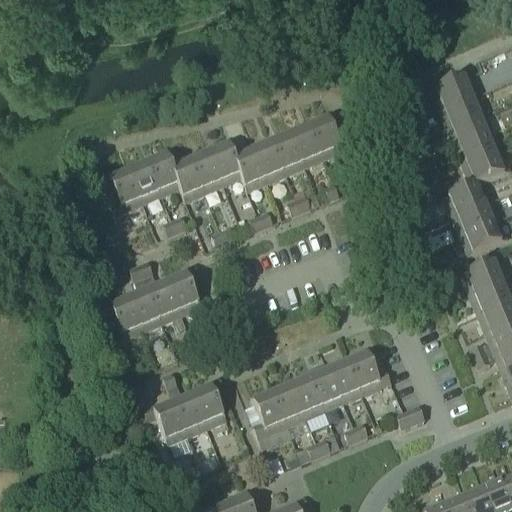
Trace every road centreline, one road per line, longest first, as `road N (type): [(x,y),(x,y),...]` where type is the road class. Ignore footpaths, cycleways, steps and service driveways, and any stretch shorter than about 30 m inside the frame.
road 1 (residential): [(464,445),(400,285),(397,129),(385,88)]
road 2 (residential): [(385,88),(93,153)]
road 3 (residential): [(511,38),(385,88)]
